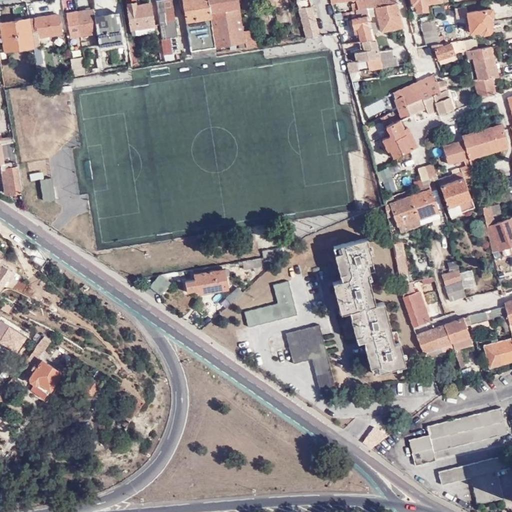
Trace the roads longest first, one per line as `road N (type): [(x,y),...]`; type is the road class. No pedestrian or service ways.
road 1 (primary): [(139,309),(365,466),(402,508)]
road 2 (motorway): [(139,309),(179,384),(167,451),(148,476),(114,498),(67,511)]
road 3 (motorway): [(402,508),(307,499),(144,511)]
road 4 (primary): [(0,211),(139,309)]
